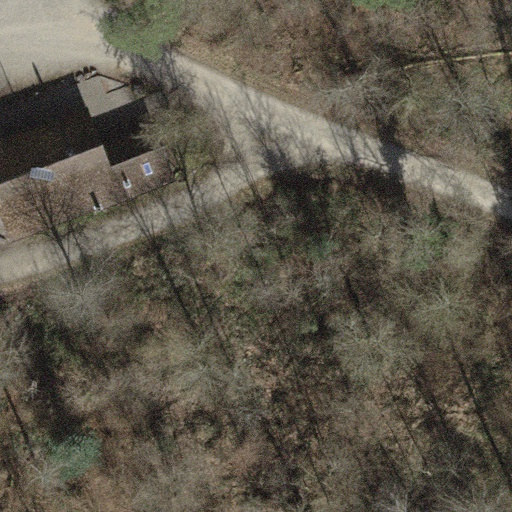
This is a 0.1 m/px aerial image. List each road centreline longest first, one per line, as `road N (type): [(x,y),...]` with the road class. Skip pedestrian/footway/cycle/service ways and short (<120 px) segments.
road 1 (track): [(511,207),(346,141),(11,38)]
road 2 (track): [(346,141),(0,279)]
